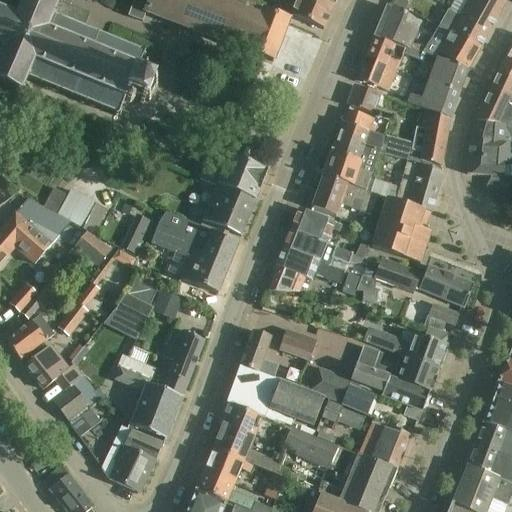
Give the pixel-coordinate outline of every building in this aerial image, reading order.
[(81,31),(87,17),(47,0),(0,0),(0,87),(19,95),(26,79),(99,109),(116,116),(124,98),(132,102),(133,99),(140,102),(138,105),(141,106),(143,102),(149,104),(156,86),(151,84),(154,79),(150,77),(148,81),(142,78),(144,74),(136,71),(142,56),(81,31)] [(142,23),(145,14),(272,61),(286,22),(228,0),(132,0),(132,2),(133,2),(127,18),(142,23)] [(293,9),(289,18),(323,32),(329,18),(315,11),(316,7),(299,0),(282,0),(281,4),(293,9)] [(299,0),(316,7),(315,11),(329,18),(336,0),(299,0)] [(446,11),(437,27),(449,33),(478,49),(506,0),(467,0),(467,2),(458,17),(446,11)] [(385,10),(372,39),(407,52),(419,55),(420,56),(424,49),(409,45),(411,40),(415,32),(401,27),(405,18),(385,10)] [(466,71),(478,49),(449,33),(437,27),(424,49),(420,56),(466,71)] [(364,60),(394,72),(401,54),(417,60),(419,55),(407,52),(372,39),(364,60)] [(511,44),(496,75),(511,82),(511,44)] [(428,83),(458,93),(466,71),(420,56),(419,55),(417,60),(434,67),(428,83)] [(386,93),(394,72),(364,60),(356,82),(386,93)] [(511,82),(496,75),(488,91),(511,103),(511,82)] [(458,93),(428,83),(422,101),(409,96),(406,106),(423,112),(449,121),(458,93)] [(375,115),(381,95),(354,86),(348,106),(375,115)] [(511,133),(511,131),(510,131),(511,126),(511,103),(488,91),(474,123),(473,124),(491,127),(509,132),(511,133)] [(378,151),(383,138),(373,135),(375,127),(371,126),(373,121),(346,112),(342,125),(341,124),(331,154),(353,162),(358,146),(363,148),(375,152),(375,150),(378,151)] [(438,173),(449,121),(423,112),(418,130),(417,130),(413,145),(383,138),(378,151),(377,155),(406,162),(405,165),(438,173)] [(491,127),(473,124),(470,142),(467,176),(486,178),(485,191),(511,194),(511,193),(511,179),(506,179),(501,179),(503,163),(511,164),(511,156),(511,133),(509,132),(491,127)] [(197,181),(215,189),(215,187),(254,203),(266,175),(217,155),(219,152),(206,146),(203,152),(215,157),(208,172),(202,170),(197,181)] [(364,193),(377,155),(378,151),(375,150),(375,152),(363,148),(358,146),(353,162),(331,154),(322,178),(364,193)] [(441,173),(438,173),(405,165),(401,180),(394,178),(392,187),(374,182),(370,196),(377,198),(391,203),(397,205),(429,214),(430,214),(441,173)] [(311,210),(329,216),(335,218),(339,206),(351,209),(353,202),(362,205),(358,215),(370,219),(377,198),(370,196),(364,194),(364,193),(322,178),(311,210)] [(215,189),(201,224),(239,240),(254,203),(215,187),(215,189)] [(0,232),(0,266),(15,249),(34,266),(56,240),(57,239),(56,238),(70,224),(82,199),(71,193),(58,218),(27,201),(14,216),(0,232)] [(82,199),(70,224),(71,224),(82,230),(95,206),(82,199)] [(424,231),(429,214),(397,205),(395,212),(384,210),(373,252),(422,265),(430,233),(424,231)] [(298,210),(289,232),(325,246),(331,232),(333,232),(337,234),(340,227),(336,225),(317,218),(298,210)] [(158,227),(150,246),(161,250),(187,261),(191,251),(229,267),(238,244),(219,237),(165,215),(158,227)] [(289,232),(277,263),(312,277),(313,275),(339,286),(343,274),(324,266),(327,258),(346,266),(347,264),(350,256),(325,246),(289,232)] [(81,241),(73,251),(98,270),(104,262),(108,256),(111,251),(94,238),(88,233),(81,241)] [(362,261),(373,265),(377,256),(365,251),(367,246),(361,243),(355,258),(362,261)] [(187,261),(179,281),(216,296),(229,267),(191,251),(187,261)] [(116,253),(111,261),(121,267),(126,259),(116,253)] [(350,256),(347,264),(352,267),(360,265),(362,261),(355,258),(350,256)] [(374,280),(373,281),(375,281),(413,295),(421,275),(381,260),(377,271),(376,274),(374,280)] [(275,269),(278,270),(268,294),(300,295),(305,281),(310,283),(312,277),(277,263),(275,269)] [(421,275),(415,291),(417,292),(462,310),(471,286),(427,269),(424,276),(421,275)] [(365,271),(362,278),(374,280),(376,274),(377,271),(365,271)] [(362,278),(356,292),(363,294),(362,304),(372,306),(375,281),(373,281),(374,280),(362,278)] [(49,280),(36,295),(20,314),(27,321),(38,308),(42,311),(60,290),(49,280)] [(127,296),(126,298),(148,309),(155,293),(135,283),(133,285),(127,296)] [(9,305),(20,314),(36,295),(25,286),(9,305)] [(83,311),(88,304),(98,292),(92,287),(57,330),(67,338),(87,314),(83,311)] [(160,294),(153,314),(172,321),(180,302),(160,294)] [(152,311),(124,297),(118,309),(145,324),(152,311)] [(452,327),(456,316),(431,307),(427,318),(452,327)] [(20,364),(36,353),(53,339),(37,318),(4,343),(20,364)] [(445,347),(444,347),(448,335),(428,328),(423,339),(413,335),(409,346),(368,332),(362,346),(377,350),(398,358),(436,371),(445,347)] [(153,374),(148,387),(181,400),(203,343),(171,331),(165,347),(166,348),(161,359),(172,363),(166,379),(154,374),(153,374)] [(315,343),(285,332),(278,352),(308,363),(315,343)] [(252,334),(239,369),(272,381),(277,367),(262,362),(270,340),(252,334)] [(362,348),(355,369),(387,380),(428,395),(436,371),(398,358),(393,372),(378,367),(382,356),(362,348)] [(23,369),(42,392),(54,383),(62,393),(65,390),(67,392),(51,405),(66,423),(100,396),(96,390),(94,392),(74,366),(67,371),(49,349),(23,369)] [(146,386),(148,387),(153,374),(154,374),(155,370),(123,358),(118,372),(148,383),(146,386)] [(498,385),(511,391),(511,362),(506,360),(498,385)] [(289,433),(293,422),(312,429),(323,401),(272,381),(239,369),(226,405),(268,424),(284,430),(284,431),(289,433)] [(377,399),(406,409),(421,414),(428,395),(387,380),(354,369),(349,382),(347,388),(372,399),(373,396),(360,391),(361,388),(379,394),(377,399)] [(181,400),(148,387),(146,386),(148,383),(118,372),(114,383),(142,394),(129,428),(146,435),(164,442),(181,400)] [(327,381),(322,395),(328,397),(327,401),(340,407),(365,417),(372,399),(347,388),(349,382),(329,375),(327,381)] [(511,391),(498,385),(483,426),(511,437),(511,391)] [(327,404),(320,420),(337,426),(337,424),(359,433),(364,419),(327,404)] [(220,421),(224,423),(255,437),(255,436),(262,439),(268,424),(226,405),(220,421)] [(403,418),(418,423),(421,414),(406,409),(403,418)] [(89,412),(79,420),(89,432),(99,424),(89,412)] [(255,437),(224,423),(212,451),(252,468),(253,467),(272,475),(272,476),(285,481),(285,479),(277,476),(281,466),(248,452),(255,437)] [(409,438),(391,430),(374,423),(359,459),(369,463),(395,472),(409,438)] [(511,437),(483,426),(474,448),(511,462),(511,437)] [(162,446),(120,430),(100,472),(107,482),(138,497),(162,446)] [(281,451),(282,449),(289,433),(284,431),(277,449),(281,451)] [(282,449),(282,450),(329,469),(337,450),(315,441),(290,431),(289,433),(282,449)] [(337,450),(341,451),(348,454),(351,447),(318,433),(315,441),(337,450)] [(511,462),(474,448),(466,469),(511,487),(511,462)] [(202,474),(235,487),(241,472),(249,475),(252,468),(212,451),(202,474)] [(369,463),(359,459),(356,458),(347,480),(386,496),(395,472),(369,463)] [(451,507),(462,511),(488,511),(493,500),(508,507),(511,496),(511,487),(466,469),(451,507)] [(49,493),(63,511),(88,511),(92,509),(67,478),(67,479),(60,470),(50,478),(44,484),(50,492),(49,493)] [(202,474),(195,492),(227,505),(234,508),(243,511),(269,511),(270,511),(254,504),(255,501),(233,492),(235,487),(202,474)] [(280,492),(285,481),(272,476),(263,497),(276,503),(280,492)] [(359,511),(378,511),(386,496),(347,480),(338,503),(359,511)] [(195,492),(186,511),(243,511),(234,508),(232,511),(223,511),(227,505),(195,492)] [(280,492),(276,503),(286,507),(291,496),(280,492)] [(303,511),(359,511),(338,503),(328,499),(311,492),(303,511)]
